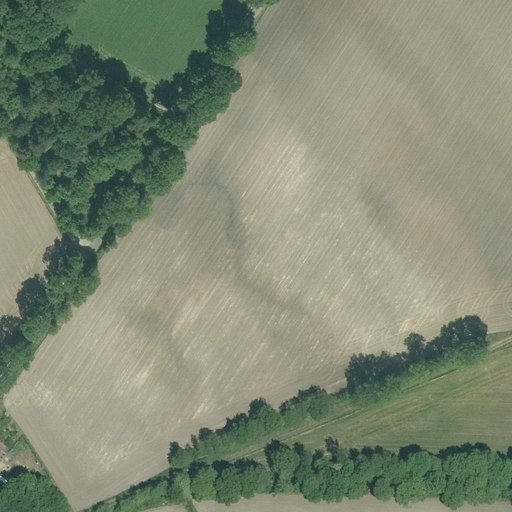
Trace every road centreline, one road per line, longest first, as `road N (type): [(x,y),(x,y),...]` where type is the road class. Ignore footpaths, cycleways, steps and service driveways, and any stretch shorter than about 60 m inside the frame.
road 1 (unclassified): [(263,0),(0,389)]
road 2 (track): [(92,511),(511,341)]
road 3 (track): [(187,475),(511,466)]
